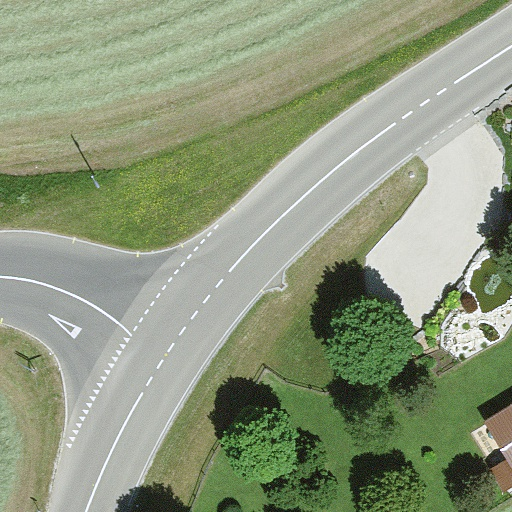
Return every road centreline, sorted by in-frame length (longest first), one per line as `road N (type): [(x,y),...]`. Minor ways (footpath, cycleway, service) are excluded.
road 1 (secondary): [(161,361),(234,264),(328,172),(511,47)]
road 2 (tertiary): [(161,361),(90,304),(0,276)]
road 3 (secondary): [(86,511),(161,361)]
